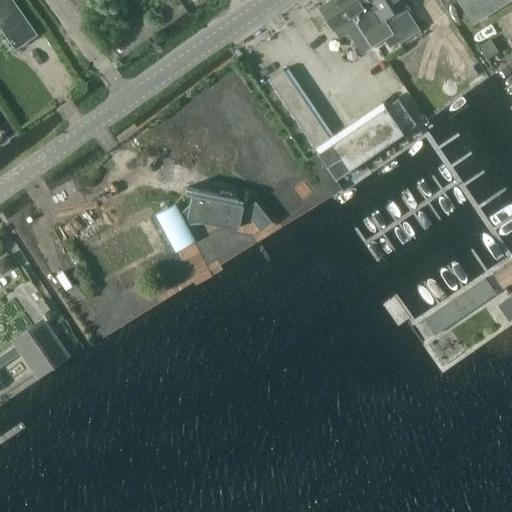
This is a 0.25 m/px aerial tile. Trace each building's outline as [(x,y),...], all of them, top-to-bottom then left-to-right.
[(0,0),(0,28),(15,49),(36,35),(11,0),(0,0)] [(328,3),(319,8),(333,30),(352,18),(371,48),(393,34),(400,45),(421,32),(404,6),(407,4),(404,0),(330,0),(327,2),(328,3)] [(458,0),(473,22),(481,17),(507,0),(458,0)] [(440,9),(428,17),(443,39),(454,32),(440,9)] [(283,70),(268,80),(314,148),(329,138),(283,70)] [(335,180),(416,125),(398,98),(317,153),(335,180)] [(171,245),(191,234),(186,225),(211,223),(211,222),(238,228),(243,206),(236,205),(238,199),(189,189),(188,195),(192,196),(190,204),(180,214),(175,205),(155,215),(171,245)] [(274,222),(259,204),(250,213),(264,230),(274,222)] [(0,259),(0,266),(3,270),(11,265),(5,256),(0,259)] [(412,327),(420,339),(470,306),(494,290),(486,278),(412,327)] [(509,322),(511,320),(511,299),(510,297),(498,306),(509,322)] [(42,324),(18,341),(19,343),(24,351),(39,372),(63,355),(42,324)] [(0,366),(24,351),(19,343),(0,356),(0,366)]
